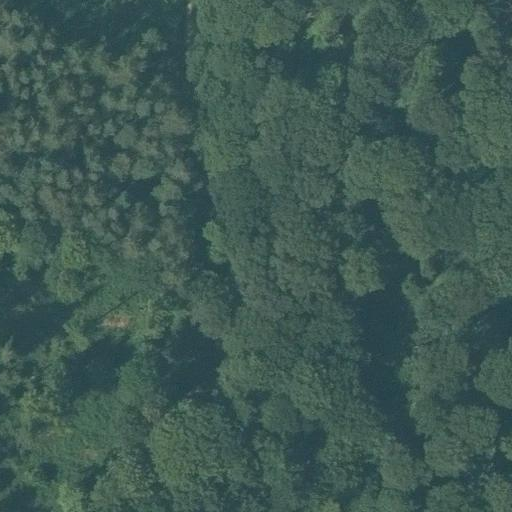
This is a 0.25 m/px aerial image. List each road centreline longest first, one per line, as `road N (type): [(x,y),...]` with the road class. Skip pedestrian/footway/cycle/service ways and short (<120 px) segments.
road 1 (track): [(380,511),(200,404),(214,288),(202,0)]
road 2 (track): [(200,404),(136,511)]
